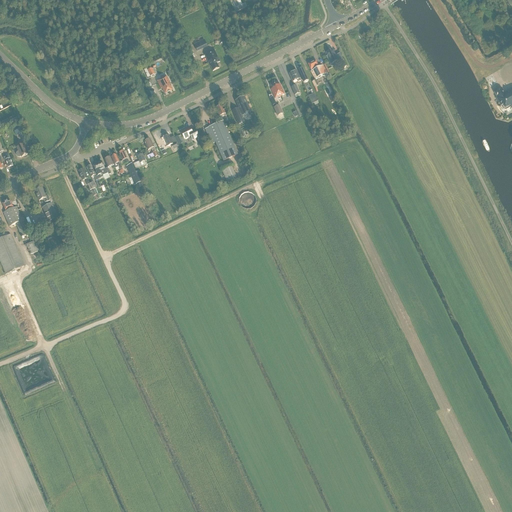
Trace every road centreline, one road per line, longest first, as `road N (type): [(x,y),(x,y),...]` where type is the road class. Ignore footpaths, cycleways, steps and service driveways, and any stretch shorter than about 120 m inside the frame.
road 1 (track): [(58,161),(105,255),(259,181)]
road 2 (tertiary): [(86,123),(136,125),(338,24)]
